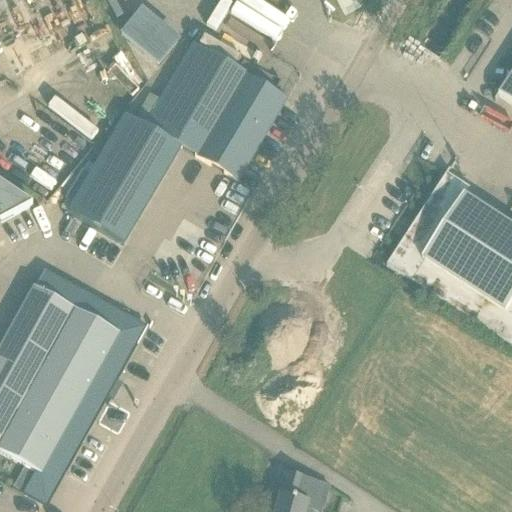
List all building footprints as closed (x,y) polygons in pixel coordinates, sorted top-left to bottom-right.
[(157,69),(178,43),(139,11),(117,37),(157,69)] [(133,123),(237,185),(286,102),(192,47),(160,103),(149,97),(133,123)] [(0,53),(0,81),(17,72),(5,50),(0,53)] [(511,69),(495,98),(511,107),(511,69)] [(456,160),(385,268),(511,350),(511,349),(511,231),(456,196),(462,187),(446,177),(457,161),(456,160)] [(0,223),(30,207),(0,186),(0,223)] [(0,455),(23,468),(11,490),(22,496),(34,475),(40,478),(46,468),(63,477),(64,475),(107,397),(108,395),(111,397),(115,391),(112,389),(113,387),(145,331),(83,295),(73,313),(33,291),(0,351),(0,455)] [(318,511),(325,488),(281,475),(275,498),(279,499),(275,511),(306,511),(308,508),(318,511)]
